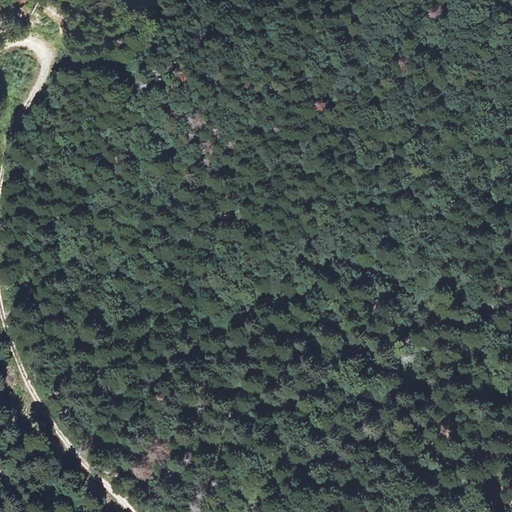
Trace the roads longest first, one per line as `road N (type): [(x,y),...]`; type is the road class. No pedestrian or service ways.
road 1 (track): [(0,300),(29,388),(129,511)]
road 2 (track): [(0,49),(30,41),(45,55),(41,79),(16,119),(0,186)]
